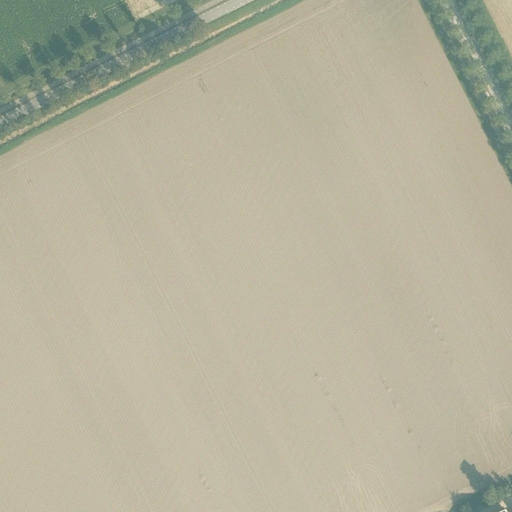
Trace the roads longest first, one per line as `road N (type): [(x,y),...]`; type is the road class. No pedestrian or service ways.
road 1 (unclassified): [(0,121),(240,0)]
road 2 (unclassified): [(511,125),(448,0)]
